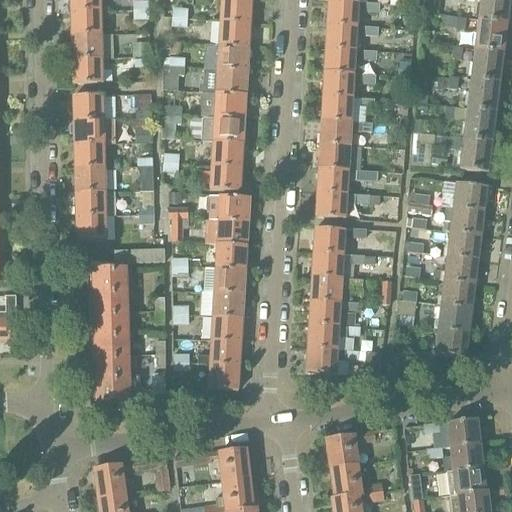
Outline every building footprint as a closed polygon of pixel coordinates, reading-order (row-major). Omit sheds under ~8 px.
[(100,0),(70,0),(70,14),(100,13),(100,0)] [(221,0),(220,24),(250,26),(251,2),(221,0)] [(414,9),(414,0),(390,0),(390,7),(414,9)] [(440,0),(429,0),(427,15),(438,16),(440,0)] [(460,0),(460,1),(481,4),(478,22),(506,26),(509,0),(460,0)] [(148,3),(134,4),(134,12),(148,12),(148,3)] [(328,3),(326,27),(356,29),(358,5),(328,3)] [(380,6),(365,5),(365,14),(379,15),(380,6)] [(172,9),(172,20),(187,21),(188,11),(172,9)] [(148,12),(134,12),(134,21),(148,21),(148,12)] [(100,13),(70,14),(71,38),(101,37),(100,13)] [(465,33),(466,20),(456,19),(455,32),(465,33)] [(187,21),(172,20),(171,29),(187,30),(187,21)] [(478,22),(474,52),(503,55),(506,26),(478,22)] [(220,24),(218,48),(248,50),(250,26),(220,24)] [(326,27),(325,51),(355,53),(356,29),(326,27)] [(364,29),(363,38),(378,39),(378,30),(364,29)] [(101,37),(71,38),(72,62),(102,61),(101,37)] [(180,43),(170,43),(170,56),(177,56),(180,53),(180,43)] [(206,47),(204,71),(247,74),(248,50),(218,48),(206,47)] [(149,48),(134,48),(134,60),(135,60),(149,60),(149,48)] [(461,63),(462,50),(453,49),(451,62),(461,63)] [(325,51),(324,75),(354,77),(355,53),(325,51)] [(474,52),(471,81),(499,85),(503,55),(474,52)] [(362,53),(362,62),(376,63),(377,53),(362,53)] [(169,58),(169,68),(184,69),(185,60),(169,58)] [(149,60),(135,60),(135,69),(149,69),(150,69),(149,60)] [(102,61),(72,62),(72,86),(102,86),(102,61)] [(410,80),(411,64),(399,63),(398,80),(410,80)] [(169,68),(168,78),(184,79),(184,69),(169,68)] [(204,71),(203,95),(245,98),(247,74),(204,71)] [(324,75),(322,99),(352,101),(354,77),(324,75)] [(376,78),(361,77),(361,86),(375,87),(376,78)] [(423,77),(422,90),(442,92),(444,80),(423,77)] [(457,92),(459,80),(449,79),(448,91),(457,92)] [(471,81),(467,111),(495,115),(499,85),(471,81)] [(203,95),(201,119),(204,119),(244,122),(245,98),(203,95)] [(416,105),(427,107),(428,97),(418,95),(416,105)] [(150,97),(139,97),(139,108),(150,108),(150,97)] [(103,98),(73,98),(73,123),(113,122),(115,122),(114,98),(103,98)] [(322,99),(321,123),(351,125),(352,101),(322,99)] [(360,101),(360,109),(373,110),(373,102),(360,101)] [(374,102),(374,111),(386,111),(387,102),(374,101),(374,102)] [(167,108),(166,117),(182,118),(183,109),(167,108)] [(455,109),(445,108),(444,121),(453,122),(455,109)] [(135,112),(135,122),(151,122),(151,111),(135,112)] [(467,111),(463,141),(491,145),(495,115),(467,111)] [(181,127),(182,118),(166,117),(166,127),(181,127)] [(204,119),(202,143),(213,144),(243,146),(244,122),(204,119)] [(113,122),(73,123),(74,147),(104,146),(114,146),(113,122)] [(424,136),(425,123),(414,122),(413,135),(424,136)] [(321,123),(319,147),(349,149),(350,134),(359,134),(359,133),(371,133),(372,126),(351,125),(321,123)] [(441,138),(440,150),(461,153),(459,172),(487,175),(491,145),(463,141),(441,138)] [(213,144),(211,168),(241,169),(243,146),(213,144)] [(104,146),(74,147),(74,171),(104,170),(104,146)] [(319,147),(318,171),(359,173),(360,149),(349,149),(319,147)] [(164,156),(163,165),(178,166),(179,157),(164,156)] [(137,160),(137,169),(153,168),(152,160),(137,160)] [(163,165),(163,174),(178,175),(178,166),(163,165)] [(137,169),(137,178),(132,178),(132,194),(153,193),(152,178),(153,178),(153,168),(137,169)] [(211,168),(210,192),(240,194),(241,169),(211,168)] [(104,170),(74,171),(75,195),(105,194),(104,170)] [(318,171),(316,195),(346,197),(347,182),(377,183),(377,174),(359,173),(318,171)] [(456,186),(453,210),(484,214),(487,190),(456,186)] [(105,194),(75,195),(75,219),(106,218),(105,194)] [(316,195),(315,219),(345,221),(346,206),(355,207),(355,206),(379,207),(380,199),(346,197),(316,195)] [(415,196),(414,206),(428,207),(430,198),(415,196)] [(208,197),(207,214),(209,215),(208,222),(248,225),(249,200),(219,198),(208,197)] [(428,207),(414,206),(408,205),(407,214),(436,218),(437,209),(428,207)] [(138,208),(138,216),(154,217),(153,207),(138,208)] [(444,223),(442,234),(450,235),(481,238),(484,214),(453,210),(451,224),(444,223)] [(187,211),(169,211),(169,221),(172,221),(187,221),(187,211)] [(138,227),(154,227),(154,217),(138,216),(138,227)] [(106,218),(75,219),(76,244),(106,243),(106,218)] [(427,222),(412,220),(411,231),(425,232),(427,222)] [(187,230),(187,221),(172,221),(172,230),(187,230)] [(207,222),(206,246),(216,247),(246,249),(248,225),(208,222),(207,222)] [(314,231),(313,255),(343,257),(344,232),(314,231)] [(352,231),(351,239),(365,240),(365,232),(352,231)] [(450,235),(447,259),(478,263),(481,238),(450,235)] [(423,246),(409,244),(408,255),(422,256),(423,246)] [(216,247),(215,271),(245,272),(246,249),(216,247)] [(147,251),(139,252),(139,264),(148,264),(147,251)] [(156,251),(147,251),(148,264),(156,264),(156,251)] [(163,251),(156,251),(156,264),(164,264),(164,251),(163,251)] [(114,265),(123,265),(122,252),(114,252),(114,265)] [(131,252),(122,252),(123,265),(131,265),(131,252)] [(139,252),(131,252),(131,265),(139,264),(139,252)] [(313,255),(311,279),(341,281),(341,280),(343,257),(313,255)] [(350,257),(350,265),(363,266),(364,258),(350,257)] [(364,258),(363,266),(374,266),(375,259),(364,258)] [(434,272),(433,282),(443,283),(475,287),(478,263),(447,259),(445,274),(434,272)] [(187,260),(172,261),(172,269),(187,269),(187,260)] [(420,270),(406,268),(405,279),(419,281),(420,270)] [(187,269),(172,269),(173,278),(188,278),(187,269)] [(126,270),(92,271),(95,403),(108,402),(113,402),(130,402),(129,390),(139,390),(138,378),(129,379),(126,270)] [(205,270),(203,294),(213,295),(243,296),(245,272),(215,271),(205,270)] [(311,279),(310,303),(340,305),(341,291),(349,291),(349,290),(363,291),(363,281),(341,280),(341,281),(311,279)] [(443,283),(440,307),(472,311),(475,287),(443,283)] [(417,294),(403,293),(402,303),(416,305),(417,294)] [(213,295),(212,319),(242,320),(243,296),(213,295)] [(391,298),(378,297),(377,307),(391,308),(391,298)] [(0,342),(15,342),(15,321),(16,321),(15,298),(4,298),(4,299),(5,299),(5,314),(0,314),(0,342)] [(164,299),(155,299),(155,313),(164,313),(164,299)] [(310,303),(308,327),(338,329),(340,305),(310,303)] [(362,306),(347,305),(347,314),(361,315),(362,306)] [(440,307),(437,331),(469,335),(472,311),(440,307)] [(188,309),(173,309),(173,317),(188,317),(188,309)] [(164,313),(155,313),(155,327),(164,327),(164,313)] [(188,317),(173,317),(173,326),(188,326),(188,317)] [(414,318),(400,317),(399,328),(413,329),(414,318)] [(212,319),(211,343),(241,344),(242,320),(212,319)] [(308,327),(307,351),(337,353),(338,340),(346,340),(347,338),(360,339),(360,330),(338,329),(308,327)] [(432,347),(431,355),(434,355),(434,356),(435,356),(465,360),(469,335),(437,331),(435,347),(432,347)] [(165,343),(155,344),(156,357),(165,357),(165,343)] [(198,357),(198,366),(209,367),(239,368),(241,344),(211,343),(210,358),(198,357)] [(397,343),(396,351),(409,353),(410,344),(397,343)] [(307,351),(305,376),(334,377),(335,377),(336,363),(345,364),(345,362),(358,363),(359,354),(337,353),(307,351)] [(380,377),(382,356),(365,354),(363,375),(380,377)] [(165,357),(156,357),(156,370),(165,370),(165,357)] [(189,357),(174,357),(174,365),(189,365),(189,357)] [(189,365),(174,365),(174,374),(189,374),(189,365)] [(209,367),(208,391),(238,393),(238,392),(239,368),(209,367)] [(164,396),(164,376),(152,376),(152,396),(164,396)] [(439,435),(431,436),(433,451),(441,450),(441,451),(449,450),(479,446),(476,421),(446,425),(438,426),(439,435)] [(439,435),(438,426),(423,428),(424,436),(431,436),(439,435)] [(374,434),(361,435),(362,445),(375,443),(374,434)] [(352,437),(325,441),(330,471),(357,468),(353,437),(352,437)] [(479,446),(449,450),(452,473),(452,474),(482,470),(479,446)] [(426,451),(427,461),(442,459),(441,450),(433,451),(426,451)] [(219,454),(218,454),(222,485),(249,482),(246,451),(245,451),(219,454)] [(209,455),(174,459),(176,469),(211,464),(209,455)] [(164,460),(129,464),(130,475),(166,471),(164,460)] [(120,467),(93,471),(97,501),(125,497),(121,467),(120,467)] [(357,468),(330,471),(334,500),(334,501),(359,498),(359,499),(362,498),(357,468)] [(452,473),(446,474),(449,498),(485,494),(485,492),(482,470),(452,474),(452,473)] [(249,482),(222,485),(224,511),(248,511),(253,511),(253,510),(249,482)] [(412,502),(421,501),(419,484),(409,485),(412,502)] [(368,487),(369,496),(382,494),(381,486),(368,487)] [(485,494),(449,498),(450,511),(488,511),(486,492),(485,492),(485,494)] [(383,503),(382,494),(369,496),(371,505),(383,503)] [(127,511),(125,497),(97,501),(98,511),(127,511)] [(334,500),(331,500),(332,511),(360,511),(359,499),(359,498),(334,501),(334,500)]
